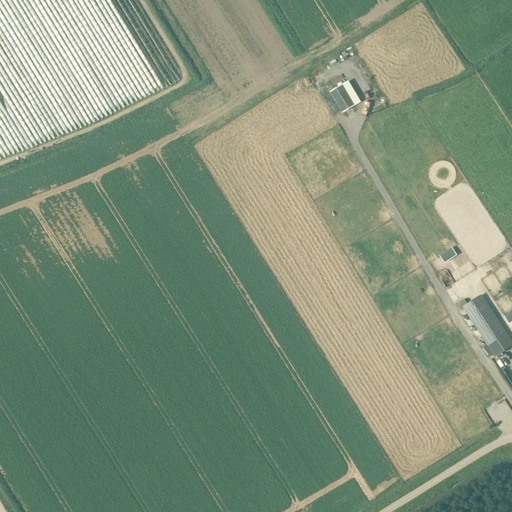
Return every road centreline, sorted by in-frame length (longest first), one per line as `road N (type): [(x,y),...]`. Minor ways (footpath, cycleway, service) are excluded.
road 1 (unclassified): [(392,511),(511,440)]
road 2 (unknown): [(511,394),(439,281)]
